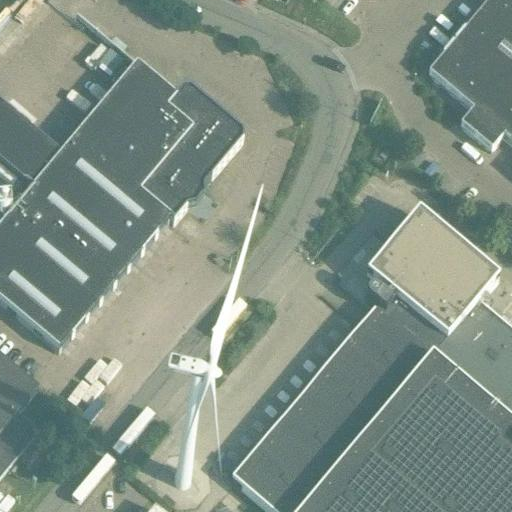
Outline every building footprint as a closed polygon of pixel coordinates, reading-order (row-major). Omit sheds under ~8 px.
[(0,57),(2,59),(45,7),(37,0),(21,0),(0,25),(0,57)] [(511,0),(494,0),(436,69),(428,79),(472,116),(460,131),(490,157),(503,142),(511,149),(511,0)] [(173,230),(186,214),(186,213),(187,214),(195,212),(202,202),(203,194),(202,194),(242,147),(241,139),(189,94),(180,95),(174,103),(135,71),(60,161),(0,110),(0,169),(16,183),(10,190),(16,195),(22,188),(31,195),(0,232),(0,308),(58,358),(169,226),(173,230)] [(511,511),(511,340),(477,311),(497,287),(417,220),(366,281),(388,300),(385,304),(376,296),(373,295),(369,296),(366,299),(365,303),(367,306),(376,314),(374,317),(373,317),(359,333),(361,335),(250,468),(233,488),(262,511),(511,511)] [(0,481),(38,436),(17,418),(37,395),(28,387),(0,363),(0,481)] [(174,486),(176,490),(181,492),(185,492),(189,488),(190,484),(188,478),(183,476),(177,477),(174,481),(174,486)]
